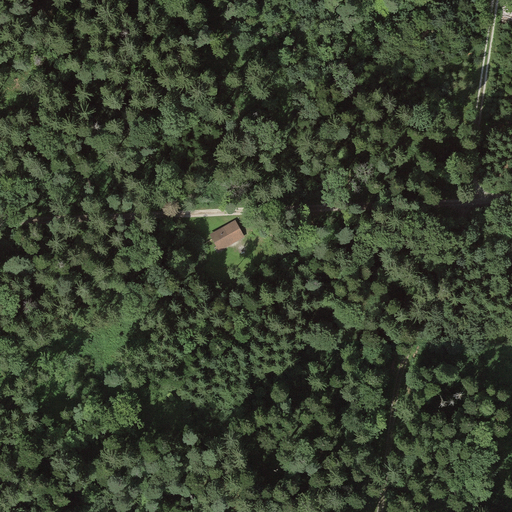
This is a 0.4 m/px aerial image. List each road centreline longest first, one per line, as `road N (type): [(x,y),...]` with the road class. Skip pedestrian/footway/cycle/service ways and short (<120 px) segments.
road 1 (track): [(488,0),(479,204),(388,378),(371,511)]
road 2 (track): [(479,204),(0,224)]
